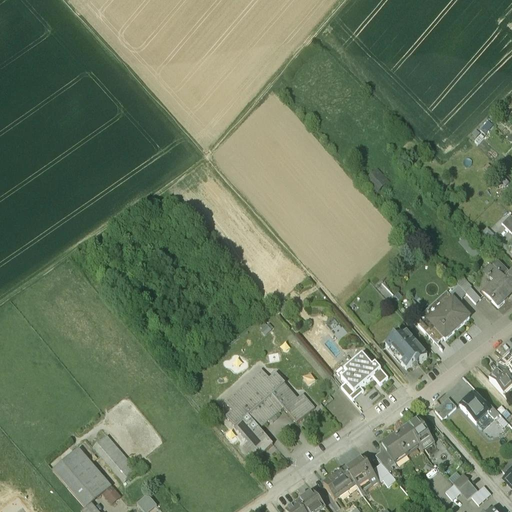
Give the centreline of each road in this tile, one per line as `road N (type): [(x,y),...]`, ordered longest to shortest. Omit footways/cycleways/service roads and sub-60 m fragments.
road 1 (track): [(60,0),(413,395)]
road 2 (track): [(0,304),(207,159),(346,0)]
road 3 (residential): [(413,395),(250,507)]
road 4 (residential): [(413,395),(511,509)]
road 5 (residential): [(511,320),(413,395)]
